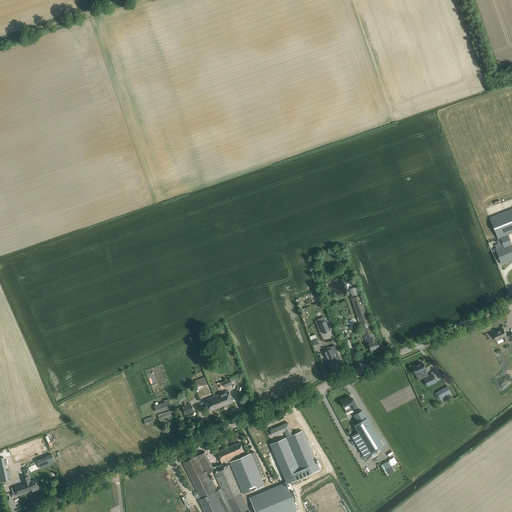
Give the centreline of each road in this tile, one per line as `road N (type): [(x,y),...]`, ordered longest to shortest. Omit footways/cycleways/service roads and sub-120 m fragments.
road 1 (unclassified): [(117,474),(511,303)]
road 2 (track): [(357,511),(290,401)]
